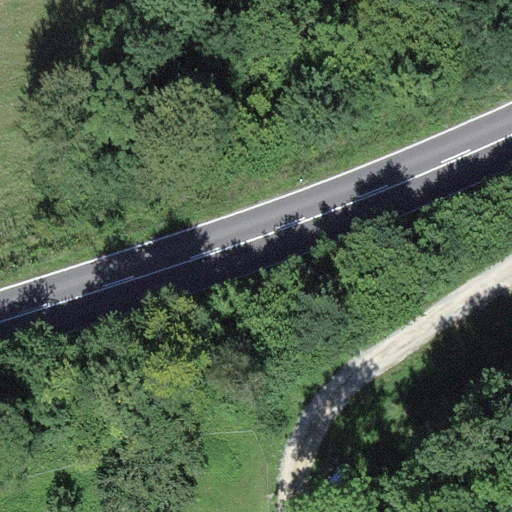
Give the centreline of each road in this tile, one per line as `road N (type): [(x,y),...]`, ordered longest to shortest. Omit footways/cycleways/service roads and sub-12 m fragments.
road 1 (primary): [(0,322),(275,233),(511,136)]
road 2 (track): [(286,511),(305,417),(511,273)]
